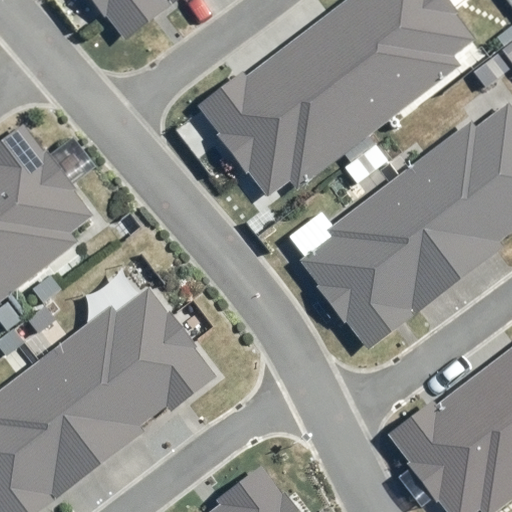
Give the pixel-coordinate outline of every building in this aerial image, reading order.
[(83,0),(113,35),(158,0),(83,0)] [(267,202),(482,50),(443,0),(351,0),(198,117),(267,202)] [(511,106),(303,263),(372,349),(511,243),(511,106)] [(21,136),(0,151),(0,309),(96,233),(21,136)] [(145,288),(0,401),(0,511),(46,511),(219,383),(145,288)] [(511,345),(390,439),(442,511),(483,511),(511,490),(511,345)] [(275,511),(252,481),(210,511),(275,511)]
